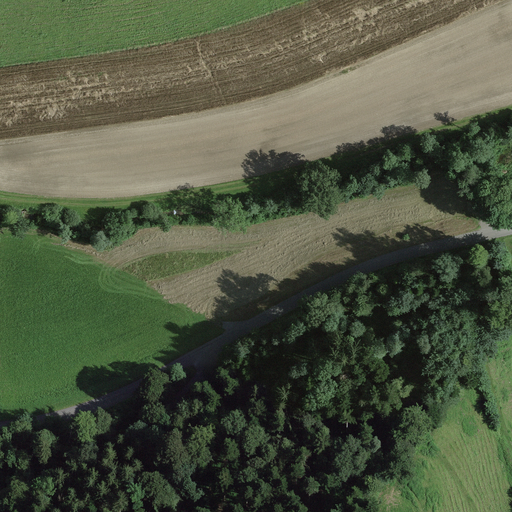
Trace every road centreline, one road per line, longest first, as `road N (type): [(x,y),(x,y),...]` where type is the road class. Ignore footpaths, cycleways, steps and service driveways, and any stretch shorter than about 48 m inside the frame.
road 1 (track): [(262,320),(417,303),(468,313),(479,328),(511,457)]
road 2 (unclassified): [(201,354),(361,269),(511,228)]
road 3 (unclassified): [(0,494),(127,434),(191,386),(201,354)]
road 4 (unclassified): [(0,426),(104,400),(201,354)]
